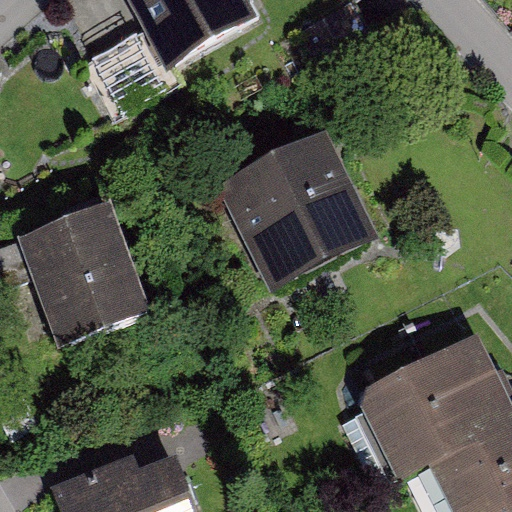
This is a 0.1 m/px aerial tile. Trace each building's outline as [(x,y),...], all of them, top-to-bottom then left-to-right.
[(233,0),(129,0),(174,78),(253,34),(233,0)] [(273,303),(381,249),(327,142),(219,197),(273,303)] [(111,215),(19,248),(59,358),(151,325),(111,215)] [(511,411),(478,348),(358,412),(399,488),(430,472),(511,428),(511,411)] [(511,511),(511,428),(430,472),(449,511),(511,511)] [(135,467),(53,497),(57,511),(192,511),(176,469),(140,482),(135,467)]
